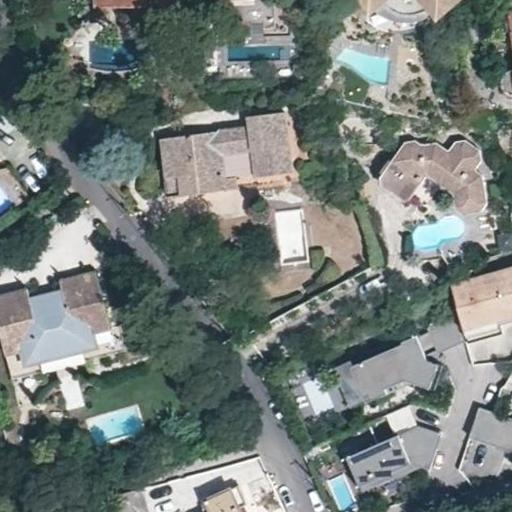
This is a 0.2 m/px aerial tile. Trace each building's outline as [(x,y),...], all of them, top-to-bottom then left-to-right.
[(96,0),(97,5),(143,4),(143,15),(181,14),(180,0),(96,0)] [(224,0),(225,30),(264,29),(264,36),(293,36),(291,0),(224,0)] [(348,0),(349,1),(355,11),(362,18),(368,23),(376,27),(382,30),(389,32),(400,33),(408,33),(420,30),(431,24),(447,10),(457,0),(348,0)] [(511,13),(509,14),(511,33),(511,70),(507,72),(503,77),(501,82),(502,88),(504,92),(508,94),(511,94),(511,13)] [(249,126),(206,132),(207,139),(193,141),(191,134),(162,138),(169,196),(174,195),(200,191),(256,185),(255,176),(279,173),(278,162),(290,160),(283,111),(248,116),(249,126)] [(207,139),(206,132),(191,134),(193,141),(207,139)] [(410,197),(427,173),(451,191),(456,207),(463,211),(466,210),(481,206),(486,199),(483,177),(481,173),(473,167),(479,158),(478,149),(464,139),(454,141),(447,149),(436,141),(421,143),(414,139),(405,140),(379,178),(380,184),(403,200),(410,197)] [(278,162),(279,173),(291,171),(290,160),(278,162)] [(456,302),(463,328),(500,318),(511,314),(511,267),(487,275),(457,284),(451,286),(456,302)] [(61,283),(64,294),(31,300),(29,291),(0,296),(0,339),(10,382),(43,375),(41,361),(82,353),(85,366),(127,357),(121,330),(110,332),(97,276),(61,283)] [(64,294),(61,283),(29,291),(31,300),(64,294)] [(436,319),(426,323),(437,346),(465,337),(463,328),(456,302),(436,319)] [(416,334),(352,368),(364,397),(389,387),(386,379),(405,372),(437,383),(445,361),(425,354),(416,334)] [(85,366),(82,353),(41,361),(43,375),(85,366)] [(511,418),(482,408),(471,438),(501,448),(511,418)] [(420,426),(352,458),(362,481),(411,460),(429,465),(440,434),(420,426)] [(120,511),(148,511),(145,488),(117,492),(120,511)] [(240,511),(229,488),(205,500),(210,511),(240,511)]
